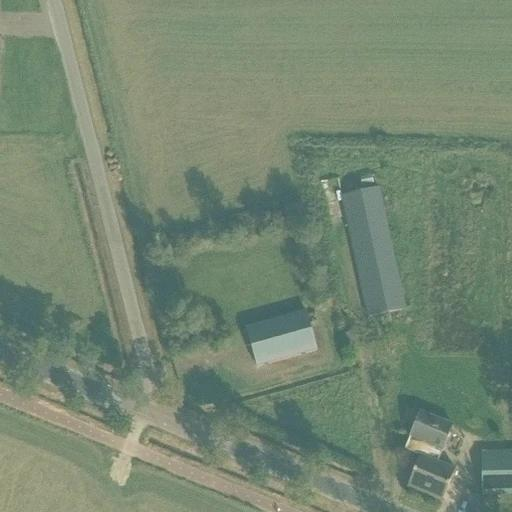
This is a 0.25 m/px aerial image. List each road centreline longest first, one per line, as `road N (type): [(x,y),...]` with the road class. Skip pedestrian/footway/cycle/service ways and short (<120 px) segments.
road 1 (unclassified): [(140,411),(148,381),(54,0)]
road 2 (secondary): [(385,511),(140,411)]
road 3 (secondary): [(140,411),(0,352)]
